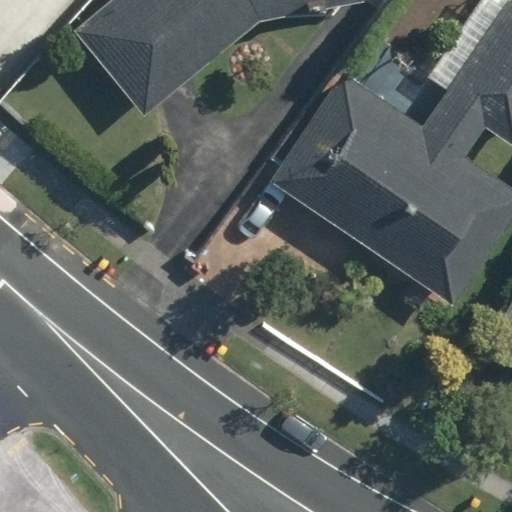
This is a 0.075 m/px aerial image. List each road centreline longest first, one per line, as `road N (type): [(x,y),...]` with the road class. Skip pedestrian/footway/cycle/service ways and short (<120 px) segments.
road 1 (unclassified): [(127,404),(369,511)]
road 2 (unclassified): [(187,511),(127,404)]
